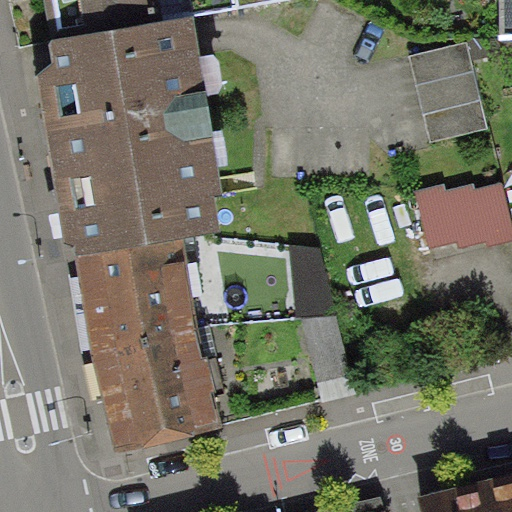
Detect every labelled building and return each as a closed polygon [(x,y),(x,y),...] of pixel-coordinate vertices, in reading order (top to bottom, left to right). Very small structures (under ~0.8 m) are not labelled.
[(158,29),(151,0),(50,0),(58,43),(158,29)] [(231,0),(151,0),(158,29),(191,22),(234,14),(231,0)] [(84,253),(178,238),(219,228),(212,196),(221,195),(203,97),(212,95),(222,83),(210,52),(199,53),(191,22),(158,29),(58,43),(52,44),(62,86),(52,98),(84,253)] [(511,43),(493,43),(511,110),(511,43)] [(440,171),(412,177),(426,238),(453,232),(454,236),(483,229),(485,238),(511,231),(511,227),(500,176),(476,181),(474,174),(443,181),(440,171)] [(84,253),(104,353),(191,331),(183,257),(178,238),(84,253)] [(323,291),(287,294),(289,326),(295,325),(325,323),(323,291)] [(325,323),(295,325),(315,407),(344,397),(325,323)] [(116,437),(139,447),(220,427),(211,391),(225,387),(216,353),(198,358),(191,331),(104,353),(116,437)] [(511,511),(511,469),(485,476),(493,511),(511,511)] [(493,511),(485,476),(426,490),(431,511),(493,511)]
